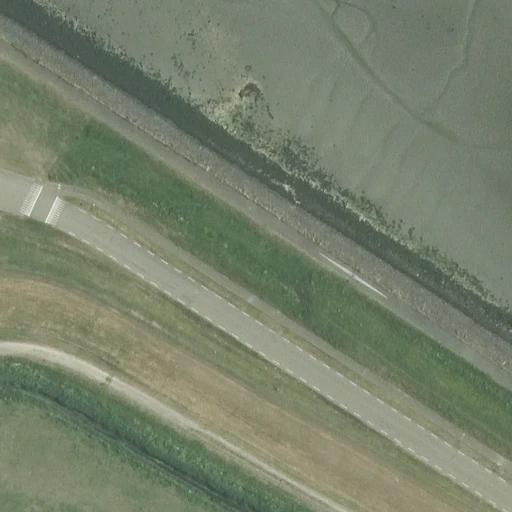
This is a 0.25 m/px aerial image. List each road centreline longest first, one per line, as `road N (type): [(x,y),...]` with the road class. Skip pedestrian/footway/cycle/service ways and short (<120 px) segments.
road 1 (unclassified): [(511,499),(150,265),(0,191)]
road 2 (unclassified): [(329,511),(85,376),(29,356),(0,356)]
